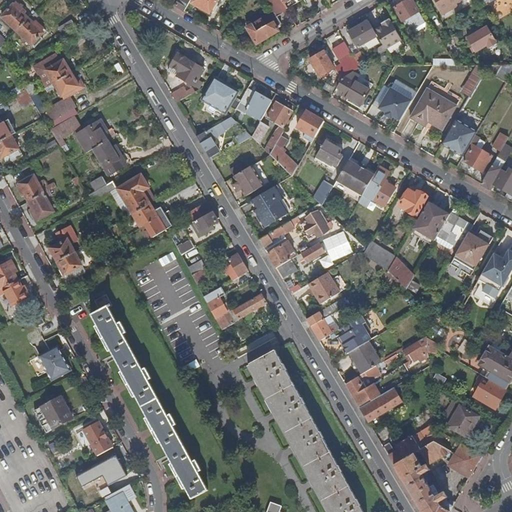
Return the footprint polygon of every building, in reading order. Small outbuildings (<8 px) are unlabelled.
[(179,0),(175,8),(184,13),(191,0),(179,0)] [(193,0),(191,5),(210,16),(211,13),(214,14),(222,0),(193,0)] [(277,18),(287,11),(287,10),(280,0),(265,0),(275,16),(277,18)] [(280,0),(287,10),(304,0),(280,0)] [(425,23),(410,0),(408,0),(394,9),(408,33),(425,23)] [(456,4),(463,0),(433,0),(443,16),(451,11),(450,8),(456,4)] [(18,31),(30,19),(29,18),(32,15),(27,10),(26,11),(17,2),(2,17),(18,31)] [(39,15),(36,12),(30,19),(18,31),(35,48),(44,39),(42,36),(45,33),(42,30),(44,28),(38,22),(39,21),(37,18),(39,15)] [(278,32),(276,28),(281,25),(277,18),(275,16),(270,18),(273,23),(257,32),(252,26),(246,29),(256,45),(278,32)] [(383,27),(374,32),(377,37),(383,46),(385,50),(401,41),(389,20),(381,25),(383,27)] [(66,34),(77,27),(73,21),(60,29),(63,35),(66,34)] [(374,32),(368,22),(354,30),(355,33),(350,36),(357,49),(377,37),(374,32)] [(81,34),(77,27),(66,34),(63,35),(67,42),(81,34)] [(488,28),(467,40),(475,54),(487,47),(489,50),(498,45),(488,28)] [(353,57),(345,44),(334,51),(342,65),(354,58),(353,57)] [(379,56),(386,51),(385,50),(383,46),(375,51),(379,56)] [(320,78),(334,70),(324,52),(310,61),(320,78)] [(360,53),(353,57),(354,58),(359,68),(366,64),(360,53)] [(55,83),(72,73),(64,60),(61,62),(56,54),(35,67),(47,88),(55,83)] [(168,72),(194,87),(204,70),(187,61),(178,55),(168,72)] [(343,78),(351,73),(359,68),(354,58),(342,65),(334,70),(340,80),(343,78)] [(495,77),(502,66),(477,66),(495,77)] [(473,69),(461,91),(471,97),(483,75),(473,69)] [(80,87),(72,73),(55,83),(63,96),(80,87)] [(343,78),(337,88),(345,93),(344,96),(360,106),(369,91),(355,82),(358,77),(351,73),(343,78)] [(237,94),(214,80),(201,102),(225,116),(237,94)] [(19,92),(13,81),(6,85),(12,96),(19,92)] [(171,95),(174,100),(176,104),(188,97),(194,93),(192,90),(186,94),(183,88),(171,95)] [(400,122),(412,101),(390,89),(378,110),(386,114),(385,116),(392,120),(393,118),(400,122)] [(24,109),(35,103),(32,97),(27,90),(16,96),(24,109)] [(271,104),(248,90),(240,103),(249,108),(248,109),(248,110),(247,112),(262,121),(271,104)] [(456,107),(427,90),(410,119),(425,128),(428,123),(442,131),(456,107)] [(77,107),(70,96),(47,110),(53,122),(77,107)] [(0,115),(11,110),(7,103),(0,107),(0,115)] [(285,130),(289,123),(287,122),(292,113),(276,103),(267,119),(280,127),(285,130)] [(310,146),(324,123),(315,118),(307,113),(297,129),(306,134),(304,139),(309,142),(307,145),(310,146)] [(82,127),(75,116),(52,130),(61,146),(62,147),(67,144),(64,139),(82,127)] [(13,136),(18,133),(10,120),(6,122),(13,136)] [(456,151),(464,155),(469,146),(474,138),(477,133),(456,120),(443,143),(456,151)] [(109,141),(117,136),(112,129),(107,132),(101,121),(77,135),(87,153),(94,149),(109,141)] [(0,142),(13,136),(6,122),(0,125),(0,142)] [(252,138),(259,145),(269,128),(260,123),(252,138)] [(220,125),(197,139),(208,157),(218,151),(215,146),(218,145),(218,143),(216,140),(219,136),(225,132),(220,125)] [(282,136),(285,130),(280,127),(277,132),(282,136)] [(277,132),(265,152),(270,156),(271,157),(281,138),(282,136),(277,132)] [(235,140),(239,146),(252,138),(247,133),(235,140)] [(500,152),(508,139),(500,135),(493,148),(500,152)] [(24,156),(13,136),(0,142),(0,154),(6,166),(24,156)] [(292,178),(298,169),(284,155),(286,152),(283,148),(288,141),(281,138),(271,157),(292,178)] [(485,144),(474,138),(469,146),(473,147),(464,163),(483,173),(491,158),(481,151),(485,144)] [(113,147),(109,141),(94,149),(110,176),(131,163),(126,155),(122,157),(115,146),(113,147)] [(340,156),(342,151),(326,142),(321,150),(317,147),(312,155),(333,168),(334,165),(337,167),(341,160),(342,157),(340,156)] [(441,145),(454,152),(456,151),(443,143),(441,145)] [(218,151),(208,157),(210,160),(219,154),(218,151)] [(230,171),(234,178),(252,167),(246,157),(238,162),(240,164),(230,171)] [(363,197),(375,177),(349,162),(337,182),(363,197)] [(252,167),(234,178),(237,183),(233,186),(236,192),(241,190),(246,198),(269,183),(259,167),(257,168),(255,165),(252,167)] [(511,178),(492,167),(481,185),(491,191),(494,186),(507,194),(504,199),(511,203),(511,178)] [(390,174),(380,168),(375,177),(363,197),(359,203),(367,208),(371,200),(384,208),(395,189),(385,183),(390,174)] [(30,202),(45,194),(35,176),(20,184),(30,202)] [(143,176),(119,189),(134,214),(146,207),(151,204),(143,191),(149,188),(143,176)] [(96,192),(108,185),(104,177),(92,184),(96,192)] [(119,189),(114,181),(108,185),(96,192),(90,195),(95,203),(119,189)] [(314,200),(320,205),(322,208),(334,188),(324,183),(314,200)] [(280,185),(277,188),(282,197),(286,195),(280,185)] [(277,188),(250,203),(256,213),(258,212),(260,216),(256,218),(263,230),(296,211),(286,195),(282,197),(277,188)] [(416,196),(408,192),(399,207),(416,217),(427,199),(418,193),(416,196)] [(55,212),(45,194),(30,202),(34,209),(30,210),(36,222),(55,212)] [(155,211),(151,204),(146,207),(134,214),(141,227),(146,225),(153,237),(172,226),(161,207),(155,211)] [(213,211),(209,204),(187,216),(191,224),(195,222),(213,211)] [(438,236),(450,216),(428,204),(413,229),(435,242),(438,236)] [(470,231),(473,227),(457,217),(459,214),(453,210),(450,216),(438,236),(460,249),(469,234),(470,231)] [(219,222),(213,211),(195,222),(203,236),(210,231),(210,230),(214,227),(213,225),(219,222)] [(314,232),(318,238),(332,230),(321,212),(307,220),(310,225),(306,228),(310,235),(314,232)] [(309,243),(318,238),(314,232),(310,235),(306,228),(310,225),(307,220),(298,225),(309,243)] [(290,223),(259,242),(263,249),(284,237),(295,230),(290,223)] [(51,248),(58,262),(76,252),(72,245),(79,241),(71,226),(57,233),(61,243),(51,248)] [(469,234),(460,249),(453,260),(473,272),(493,239),(481,231),(478,236),(476,239),(469,234)] [(284,237),(263,249),(267,256),(288,243),(284,237)] [(182,255),(196,248),(192,240),(178,248),(182,255)] [(288,243),(267,256),(276,270),(291,261),(297,258),(288,243)] [(395,259),(370,244),(366,251),(387,272),(395,259)] [(306,264),(324,253),(320,245),(298,258),(300,260),(300,261),(301,263),(304,261),(306,264)] [(387,272),(366,251),(365,251),(362,257),(387,272)] [(76,252),(58,262),(70,282),(87,273),(76,252)] [(499,262),(492,258),(478,281),(481,283),(486,285),(482,293),(495,300),(502,287),(504,288),(509,280),(507,279),(511,271),(511,253),(509,252),(506,257),(503,255),(500,259),(499,262)] [(173,253),(159,258),(162,266),(176,260),(173,253)] [(249,272),(239,254),(229,260),(239,278),(249,272)] [(387,272),(388,272),(406,290),(412,281),(414,277),(395,259),(387,272)] [(473,272),(453,260),(450,266),(470,277),(473,272)] [(189,268),(199,287),(207,283),(200,271),(204,269),(200,261),(189,268)] [(291,261),(276,270),(283,281),(290,276),(288,273),(296,268),(291,261)] [(0,291),(19,281),(9,262),(0,266),(0,291)] [(200,271),(207,283),(210,281),(204,269),(200,271)] [(328,274),(309,285),(321,305),(340,294),(328,274)] [(19,281),(0,291),(0,297),(7,294),(14,307),(29,299),(19,281)] [(423,289),(412,281),(406,290),(406,291),(416,300),(423,289)] [(226,295),(222,288),(205,298),(217,319),(228,313),(220,298),(226,295)] [(268,303),(262,293),(231,311),(234,316),(237,314),(240,320),(268,303)] [(324,318),(349,306),(345,298),(319,309),(324,318)] [(119,324),(109,306),(92,315),(131,386),(154,428),(156,433),(168,454),(171,459),(178,473),(181,478),(193,499),(210,490),(200,472),(203,470),(197,460),(194,461),(175,426),(178,425),(172,414),(169,416),(150,381),(153,379),(147,369),(144,370),(124,335),(128,333),(122,323),(119,324)] [(217,319),(223,330),(234,324),(228,313),(217,319)] [(511,320),(501,313),(497,320),(508,326),(511,320)] [(46,324),(41,314),(34,318),(39,328),(46,324)] [(319,314),(307,321),(320,342),(332,334),(319,314)] [(360,319),(340,331),(343,337),(340,338),(343,343),(346,342),(347,344),(343,347),(348,355),(369,342),(365,334),(362,336),(358,329),(361,327),(363,325),(360,319)] [(480,333),(472,336),(481,341),(484,335),(480,333)] [(427,339),(427,336),(402,351),(409,362),(412,360),(414,364),(419,360),(423,358),(424,360),(427,358),(426,356),(428,355),(427,345),(427,339)] [(343,343),(340,338),(338,340),(343,347),(347,344),(346,342),(343,343)] [(427,345),(437,351),(437,345),(427,339),(427,345)] [(350,355),(362,376),(365,374),(376,368),(380,365),(368,344),(350,355)] [(436,356),(437,351),(427,345),(428,355),(436,356)] [(511,359),(511,349),(506,346),(502,353),(511,359)] [(72,372),(59,347),(40,357),(53,382),(72,372)] [(486,379),(507,390),(511,380),(511,359),(502,353),(490,347),(479,366),(489,372),(486,379)] [(363,511),(361,507),(361,506),(358,500),(357,499),(343,473),(339,466),(324,439),(324,438),(321,432),(320,432),(306,405),(303,398),(302,398),(288,372),(288,371),(284,364),(276,350),(250,364),(250,365),(249,366),(327,511),(363,511)] [(365,374),(367,378),(369,381),(371,381),(380,375),(376,368),(365,374)] [(435,373),(432,380),(443,385),(446,378),(435,373)] [(362,376),(358,378),(360,382),(367,378),(365,374),(362,376)] [(474,398),(495,410),(507,390),(486,379),(483,377),(480,383),(481,386),(474,398)] [(358,378),(346,386),(354,400),(359,408),(371,400),(365,391),(360,382),(358,378)] [(365,391),(371,400),(372,402),(380,397),(373,385),(365,391)] [(372,402),(360,409),(365,418),(368,423),(402,403),(393,389),(380,397),(372,402)] [(75,421),(62,399),(43,409),(55,432),(75,421)] [(477,425),(477,424),(481,418),(460,406),(448,427),(467,438),(475,424),(477,425)] [(98,456),(114,447),(100,422),(84,430),(98,456)] [(478,425),(477,424),(477,425),(475,424),(467,438),(469,440),(478,425)] [(421,432),(429,446),(434,443),(434,436),(433,428),(433,425),(421,432)] [(420,451),(395,467),(421,511),(450,511),(453,507),(448,504),(446,500),(448,499),(444,493),(439,496),(433,486),(429,488),(422,476),(427,473),(428,475),(432,473),(431,470),(430,471),(428,467),(451,452),(453,448),(434,436),(434,443),(429,446),(420,451)] [(401,451),(389,458),(395,467),(420,451),(412,438),(398,447),(401,451)] [(448,466),(470,479),(483,456),(461,444),(448,466)] [(128,474),(114,447),(98,456),(112,482),(128,474)] [(137,498),(130,485),(106,498),(113,511),(133,511),(128,503),(137,498)] [(280,511),(282,507),(272,503),(267,511),(280,511)]
